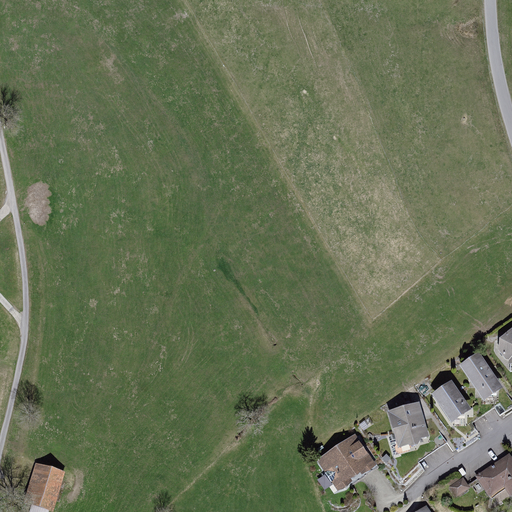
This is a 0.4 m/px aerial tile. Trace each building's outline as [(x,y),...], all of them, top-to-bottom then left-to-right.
[(511,364),(511,328),(499,337),(499,350),(506,359),(509,360),(509,364),(511,364)] [(502,388),(478,352),(460,364),(484,400),(502,388)] [(471,409),(451,381),(431,394),(451,423),(471,409)] [(417,404),(389,410),(398,450),(426,444),(417,404)] [(357,434),(316,461),(339,496),(380,469),(357,434)] [(490,499),(506,488),(511,497),(511,496),(511,457),(510,454),(475,476),(490,499)] [(53,511),(66,480),(38,470),(24,506),(22,511),(25,511),(53,511)] [(464,478),(449,487),(456,497),(470,488),(464,478)]
